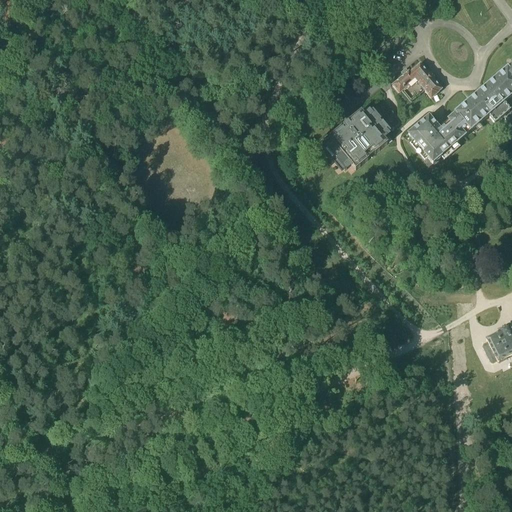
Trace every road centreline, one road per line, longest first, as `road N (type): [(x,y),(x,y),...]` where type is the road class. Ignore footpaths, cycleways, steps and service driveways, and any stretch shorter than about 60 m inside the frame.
road 1 (track): [(68,511),(511,296)]
road 2 (track): [(0,473),(376,293)]
road 3 (unclassified): [(314,20),(271,99),(271,168),(402,320),(431,334)]
road 4 (track): [(174,0),(301,38),(197,76),(271,168)]
road 5 (track): [(452,83),(439,105),(398,134),(401,155),(421,184),(459,185),(511,155)]
road 6 (track): [(197,76),(150,82),(0,144)]
road 7 (track): [(434,333),(456,359),(460,511)]
road 8 (track): [(483,310),(468,210),(511,221)]
road 9 (track): [(57,511),(0,401)]
